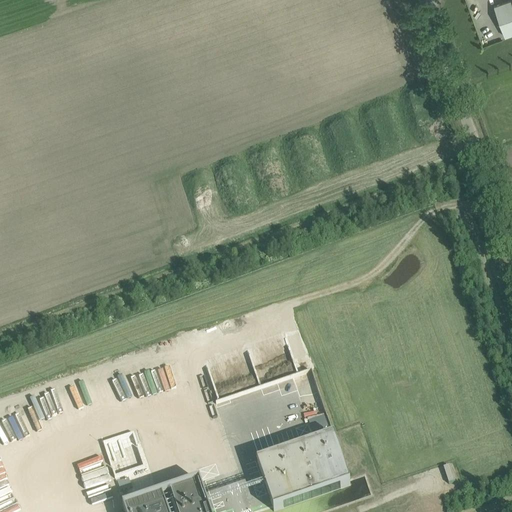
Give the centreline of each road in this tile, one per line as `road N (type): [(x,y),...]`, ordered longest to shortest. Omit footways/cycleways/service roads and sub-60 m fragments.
road 1 (unclassified): [(511,251),(424,0)]
road 2 (track): [(493,197),(430,212),(364,279),(285,306)]
